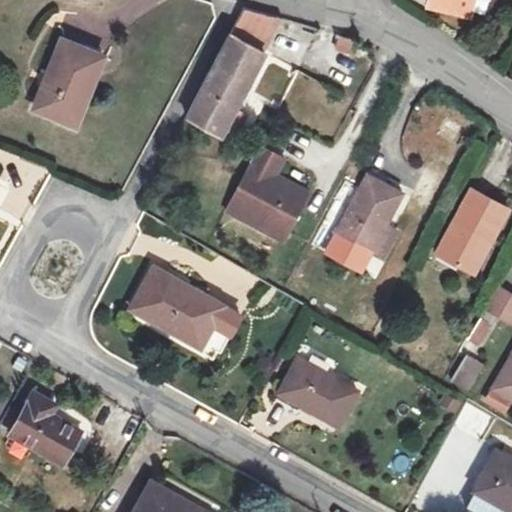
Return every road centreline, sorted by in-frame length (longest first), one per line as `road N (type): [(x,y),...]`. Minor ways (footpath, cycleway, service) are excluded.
road 1 (residential): [(350,511),(50,348)]
road 2 (residential): [(122,213),(213,0)]
road 3 (unclassified): [(349,12),(511,114)]
road 4 (residential): [(0,295),(51,197),(122,213)]
road 5 (residential): [(50,348),(122,213)]
